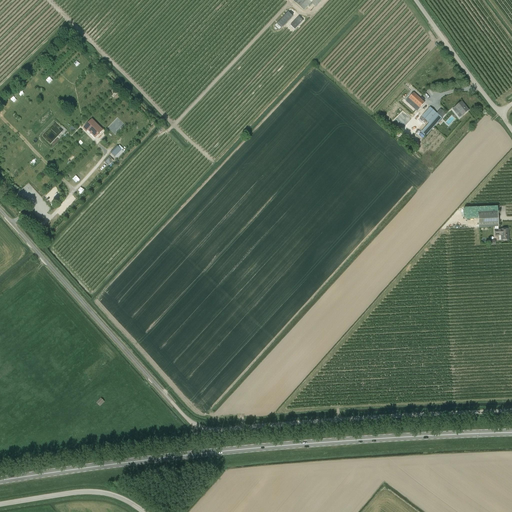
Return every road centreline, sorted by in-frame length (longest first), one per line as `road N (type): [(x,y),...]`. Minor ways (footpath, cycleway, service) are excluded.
road 1 (unclassified): [(0,209),(198,426),(234,431),(511,411)]
road 2 (primary): [(511,432),(207,452),(0,480)]
road 3 (track): [(48,0),(173,126),(289,5),(308,15),(327,0)]
road 4 (unclassified): [(0,504),(84,492),(139,511)]
road 5 (unclassified): [(500,112),(416,0)]
road 6 (track): [(12,223),(22,216),(45,222),(106,156)]
